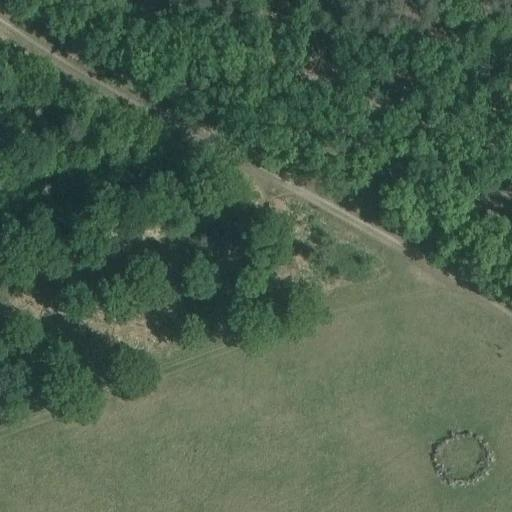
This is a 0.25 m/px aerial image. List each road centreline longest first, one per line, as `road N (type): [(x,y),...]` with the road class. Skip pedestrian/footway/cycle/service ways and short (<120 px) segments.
road 1 (track): [(0,24),(290,182)]
road 2 (track): [(290,182),(511,308)]
